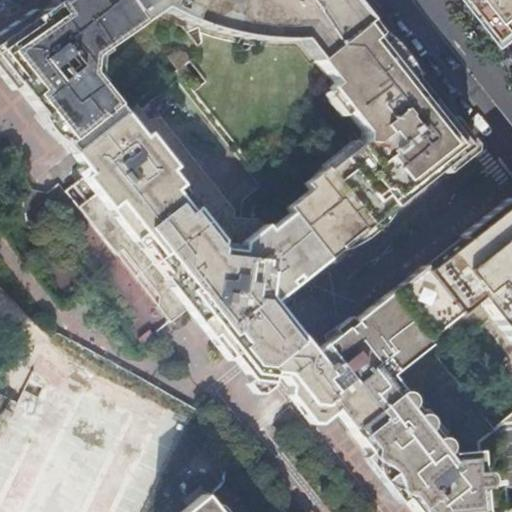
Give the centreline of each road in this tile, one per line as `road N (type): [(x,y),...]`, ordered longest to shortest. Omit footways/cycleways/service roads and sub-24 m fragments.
road 1 (residential): [(486,167),(462,172),(306,293),(313,308),(325,307),(484,182)]
road 2 (secondary): [(409,0),(511,128)]
